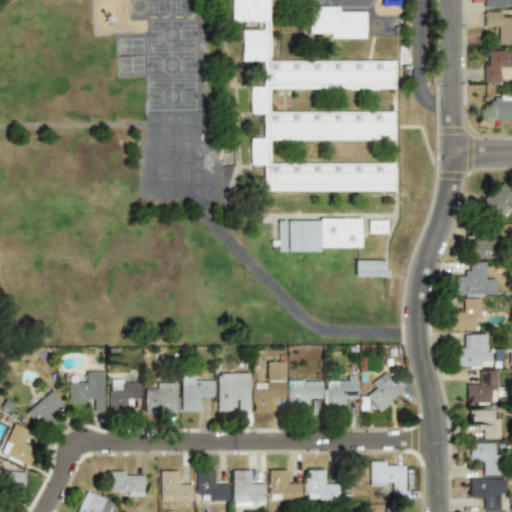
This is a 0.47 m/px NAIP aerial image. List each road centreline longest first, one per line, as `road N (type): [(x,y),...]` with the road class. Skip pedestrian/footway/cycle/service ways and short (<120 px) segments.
road 1 (residential): [(433,511),(429,405),(414,316),(448,181),(449,0)]
road 2 (residential): [(55,511),(82,449),(432,441)]
